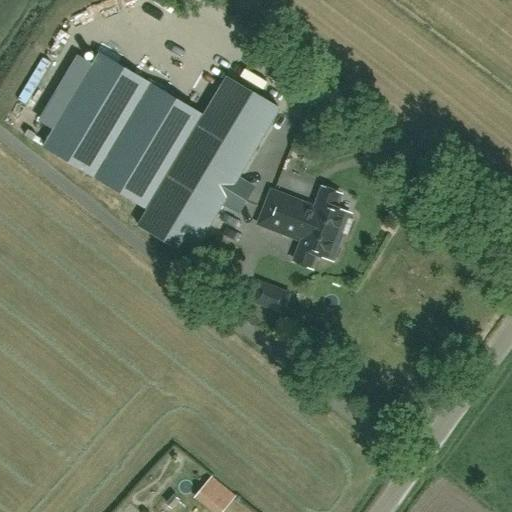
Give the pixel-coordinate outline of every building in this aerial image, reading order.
[(240,197),(230,191),(237,178),(238,179),(279,109),(226,77),(202,118),(98,56),(42,149),(147,211),(138,226),(191,257),(222,204),(232,210),(240,197)] [(240,57),(240,70),(260,71),(260,58),(240,57)] [(303,242),(295,263),(312,269),(318,255),(329,260),(330,256),(335,258),(339,248),(334,246),(338,237),(341,239),(343,234),(347,235),(352,221),(348,219),(350,215),(335,209),(341,195),(324,189),(316,209),(271,191),(258,225),(303,242)] [(210,502),(220,489),(209,480),(199,492),(210,502)] [(156,489),(144,502),(150,508),(162,496),(156,489)]
